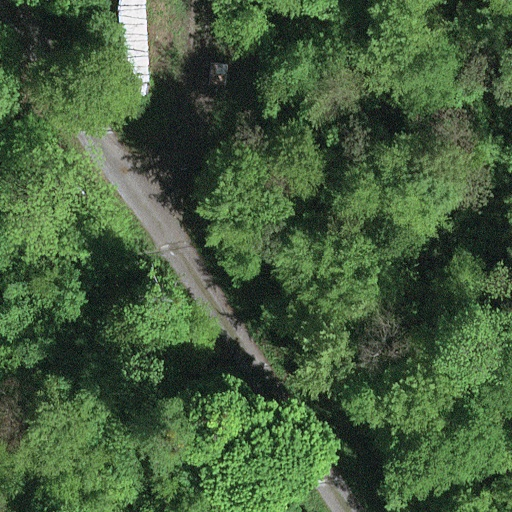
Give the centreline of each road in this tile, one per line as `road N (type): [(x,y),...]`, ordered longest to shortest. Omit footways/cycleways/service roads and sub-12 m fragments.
road 1 (track): [(14,0),(354,511)]
road 2 (track): [(139,188),(194,72),(211,0)]
